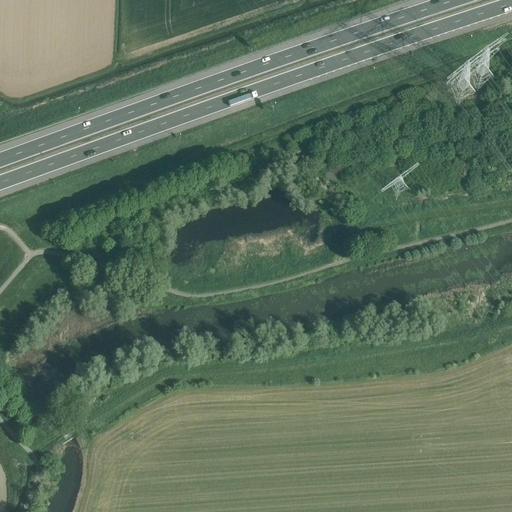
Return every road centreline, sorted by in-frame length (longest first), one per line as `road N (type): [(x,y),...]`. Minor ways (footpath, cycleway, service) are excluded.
road 1 (motorway): [(0,182),(511,3)]
road 2 (motorway): [(454,0),(0,159)]
